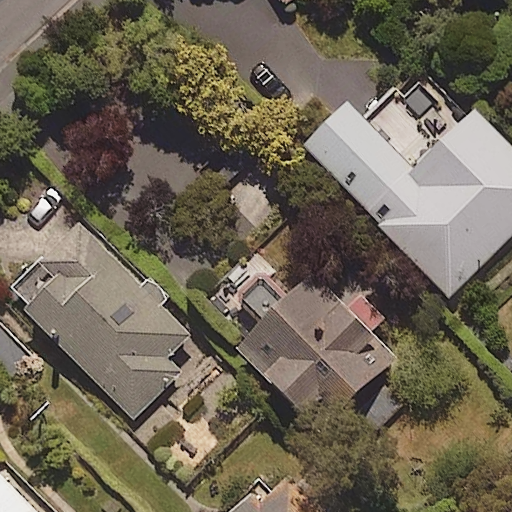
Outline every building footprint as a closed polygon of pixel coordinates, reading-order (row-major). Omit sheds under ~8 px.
[(418,178),(350,109),(307,152),(451,299),(511,239),(511,151),(480,118),(418,178)] [(291,202),(261,169),(228,200),(258,232),(291,202)] [(168,360),(190,338),(165,313),(170,308),(87,223),(12,296),(135,421),(182,375),(168,360)] [(237,311),(262,336),(243,356),(310,422),(329,402),(346,419),(400,365),(316,282),(291,306),(266,282),(237,311)] [(0,327),(0,368),(11,380),(32,358),(0,327)] [(0,511),(32,511),(0,480),(0,511)] [(267,509),(259,500),(246,511),(324,511),(294,482),(267,509)]
